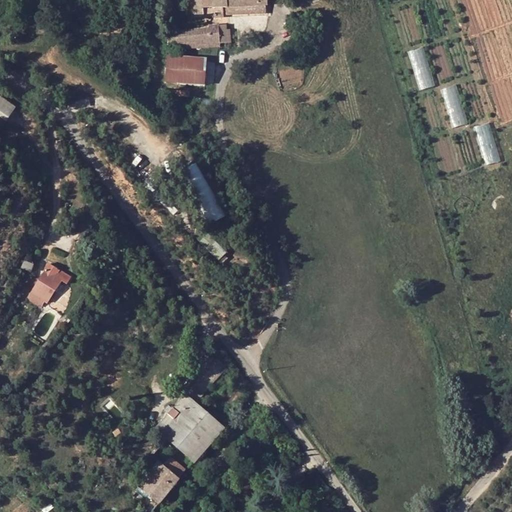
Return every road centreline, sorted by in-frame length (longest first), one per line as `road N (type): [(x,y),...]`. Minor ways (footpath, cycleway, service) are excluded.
road 1 (unclassified): [(0,72),(42,94),(76,126),(355,511)]
road 2 (unknown): [(60,109),(68,215),(61,236)]
